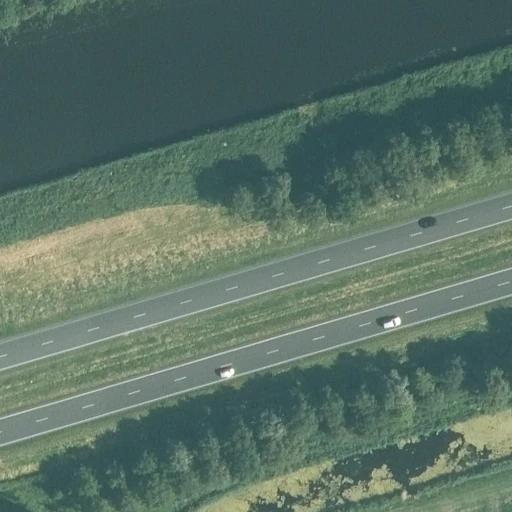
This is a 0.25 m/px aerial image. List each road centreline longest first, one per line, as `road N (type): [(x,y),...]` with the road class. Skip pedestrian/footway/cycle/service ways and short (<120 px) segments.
road 1 (trunk): [(0,434),(511,285)]
road 2 (trunk): [(511,208),(0,354)]
